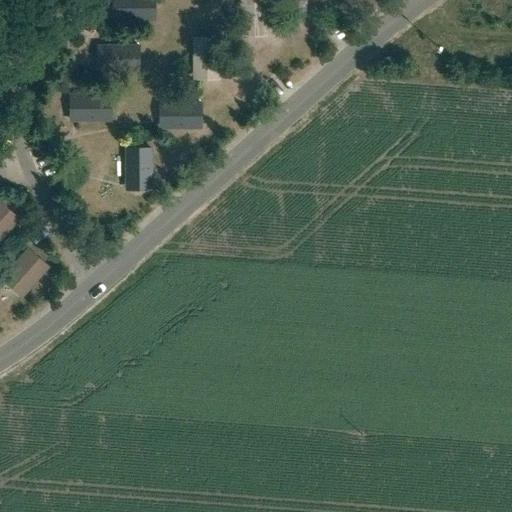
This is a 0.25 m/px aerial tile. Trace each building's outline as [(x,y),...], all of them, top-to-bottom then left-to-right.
[(152,0),(109,0),(110,25),(153,24),(152,0)] [(277,0),(236,0),(237,39),(277,39),(277,0)] [(223,38),(188,37),(187,81),(221,82),(223,38)] [(139,70),(138,44),(95,45),(96,71),(139,70)] [(0,84),(5,86),(17,51),(0,45),(0,84)] [(67,93),(66,122),(111,123),(112,94),(67,93)] [(157,102),(157,130),(202,130),(202,102),(157,102)] [(155,149),(123,148),(122,192),(153,193),(155,149)] [(0,242),(20,221),(0,202),(0,242)] [(52,271),(25,248),(0,277),(0,282),(24,303),(52,271)]
